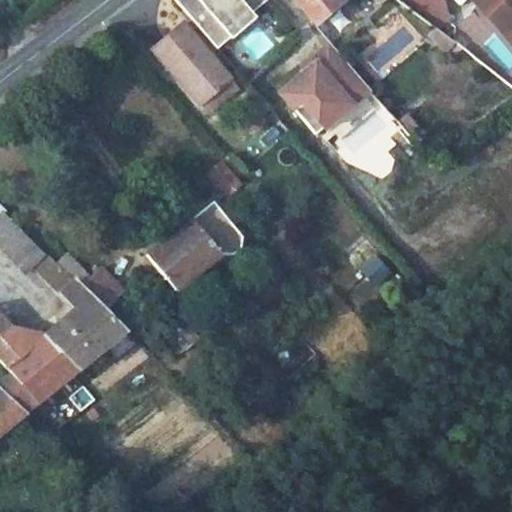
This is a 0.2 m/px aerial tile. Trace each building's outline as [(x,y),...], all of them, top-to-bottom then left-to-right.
[(174,0),(216,48),(226,40),(221,33),(245,15),(246,17),(264,4),(261,0),(174,0)] [(290,0),(314,27),(344,1),(343,0),(290,0)] [(405,0),(422,29),(451,12),(444,0),(405,0)] [(511,0),(480,0),(487,8),(495,2),(511,22),(511,0)] [(511,22),(495,2),(487,8),(511,38),(511,22)] [(272,5),(237,39),(260,63),(295,28),(272,5)] [(246,17),(245,15),(221,33),(226,40),(250,22),(246,17)] [(181,25),(151,50),(200,106),(229,81),(181,25)] [(446,51),(454,40),(435,25),(427,36),(446,51)] [(389,38),(370,58),(381,69),(400,49),(389,38)] [(367,90),(328,45),(309,61),(312,65),(304,72),(278,94),(313,135),(367,90)] [(312,65),(309,61),(300,68),(304,72),(312,65)] [(207,114),(236,88),(229,81),(200,106),(207,114)] [(210,152),(199,161),(219,186),(231,176),(210,152)] [(211,202),(145,255),(174,291),(220,254),(231,259),(243,249),(239,236),(211,202)] [(0,317),(0,356),(39,400),(42,397),(124,331),(105,311),(45,251),(33,261),(76,305),(27,347),(0,317)] [(359,270),(376,287),(393,270),(375,253),(359,270)] [(77,263),(67,273),(105,311),(124,296),(112,283),(103,290),(77,263)] [(293,375),(315,359),(300,340),(278,357),(293,375)] [(0,430),(22,413),(39,400),(14,372),(0,383),(0,430)]
